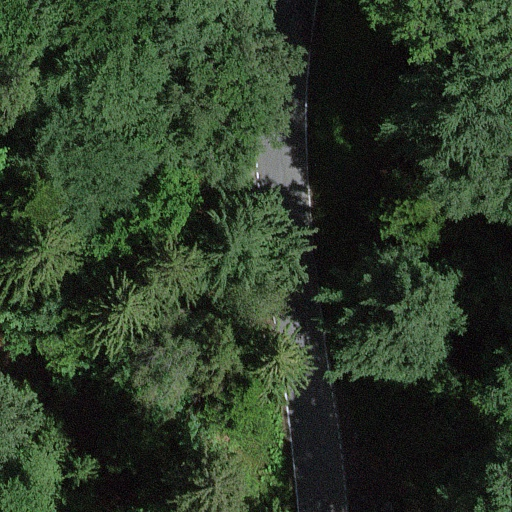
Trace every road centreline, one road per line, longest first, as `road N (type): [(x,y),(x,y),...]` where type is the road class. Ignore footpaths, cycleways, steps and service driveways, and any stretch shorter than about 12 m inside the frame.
road 1 (secondary): [(287,221),(319,511)]
road 2 (tertiary): [(170,0),(225,152),(246,186),(287,221)]
road 3 (secondary): [(293,0),(281,92),(287,221)]
